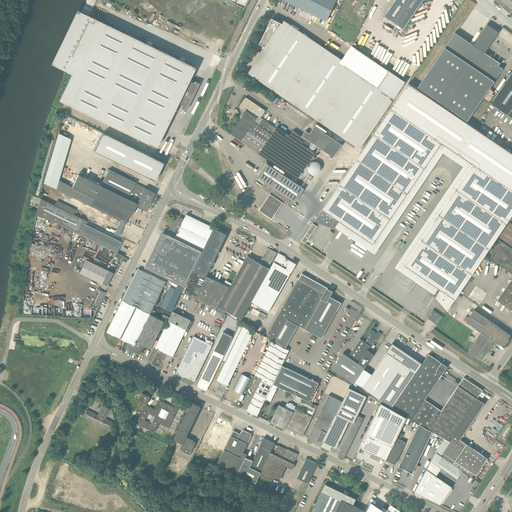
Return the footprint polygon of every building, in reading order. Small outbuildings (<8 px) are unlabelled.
[(395,0),(384,16),(403,29),(423,0),(395,0)] [(511,0),(494,0),(494,1),(503,8),(511,14),(511,12),(511,0)] [(51,64),(66,71),(92,17),(76,10),(51,64)] [(187,110),(194,95),(199,84),(194,81),(193,83),(189,80),(195,67),(96,19),(92,17),(66,71),(72,74),(59,100),(156,147),(158,143),(161,138),(178,103),(182,106),(182,107),(187,110)] [(348,68),(312,43),(282,23),(272,18),(259,44),(264,46),(262,48),(263,48),(264,46),(265,47),(248,73),(278,93),(348,141),(360,149),(394,99),(348,68)] [(417,87),(467,121),(503,69),(498,65),(499,63),(473,45),(456,33),(455,32),(417,87)] [(511,72),(491,104),(508,116),(511,110),(511,72)] [(408,84),(315,221),(335,228),(340,221),(373,244),(441,143),(458,154),(475,129),(408,84)] [(245,107),(261,118),(266,111),(246,97),(239,107),(243,110),(245,107)] [(259,153),(276,128),(261,118),(245,107),(243,110),(245,111),(244,113),(231,134),(241,141),(259,153)] [(305,131),(301,136),(317,147),(333,158),(342,145),(314,126),(309,134),(305,131)] [(276,128),(259,153),(259,154),(297,180),(315,153),(314,152),(317,147),(301,136),(293,130),(289,136),(277,127),(276,128)] [(511,153),(475,129),(458,154),(473,165),(461,182),(405,265),(438,288),(433,295),(447,311),(511,214),(511,153)] [(125,223),(129,215),(131,216),(136,206),(146,211),(155,193),(135,184),(136,183),(109,169),(101,186),(93,182),(78,174),(72,187),(58,180),(71,139),(58,133),(43,183),(56,189),(122,222),(122,223),(124,224),(125,223)] [(164,162),(103,133),(94,151),(155,181),(164,162)] [(321,169),(321,167),(321,166),(321,165),(320,164),(319,163),(318,162),(317,161),(316,161),(315,161),(313,161),(312,161),(311,162),(310,163),(309,164),(309,165),(308,166),(308,167),(308,168),(309,170),(309,171),(310,172),(311,173),(312,173),(313,174),(315,174),(316,174),(317,173),(318,173),(319,172),(320,171),(321,170),(321,169)] [(262,188),(270,194),(287,206),(291,199),(295,202),(304,189),(266,164),(258,177),(266,182),(262,188)] [(36,215),(78,235),(83,225),(83,223),(84,221),(41,200),(36,215)] [(202,251),(214,228),(186,214),(184,219),(176,215),(169,229),(177,233),(175,238),(202,251)] [(511,223),(510,222),(499,237),(506,242),(511,246),(511,223)] [(114,236),(119,238),(125,225),(120,223),(114,236)] [(301,241),(305,243),(317,226),(313,224),(301,241)] [(83,225),(78,235),(117,254),(122,244),(101,234),(88,227),(83,225)] [(88,227),(101,234),(102,231),(89,225),(88,227)] [(193,270),(185,287),(182,292),(200,301),(195,312),(197,313),(203,302),(218,310),(219,307),(244,262),(238,258),(223,284),(206,276),(227,234),(214,228),(202,251),(193,270)] [(193,270),(202,251),(175,238),(162,231),(159,237),(162,239),(159,245),(156,243),(153,249),(153,250),(150,257),(148,261),(145,267),(185,287),(193,270)] [(511,267),(511,249),(497,240),(487,255),(501,264),(506,264),(511,267)] [(276,253),(267,248),(259,263),(247,256),(219,307),(241,319),(270,269),(269,268),(268,268),(276,253)] [(270,269),(251,302),(269,312),(291,272),(296,264),(295,263),(295,264),(292,262),(292,261),(291,262),(285,258),(285,257),(278,254),(279,253),(278,253),(270,269)] [(79,273),(101,284),(106,287),(113,273),(108,271),(85,260),(79,273)] [(123,301),(150,314),(166,283),(139,269),(123,301)] [(305,329),(321,338),(339,307),(337,301),(329,296),(324,293),(327,288),(302,274),(287,299),(279,314),(266,337),(275,342),(286,348),(298,326),(305,329)] [(511,280),(497,301),(511,310),(511,280)] [(470,296),(479,303),(487,291),(478,285),(470,296)] [(101,302),(105,292),(100,290),(96,300),(101,302)] [(137,342),(145,346),(150,349),(164,321),(150,314),(123,301),(107,332),(127,342),(135,346),(137,342)] [(264,320),(266,316),(253,309),(251,313),(264,320)] [(432,310),(427,318),(437,325),(442,317),(432,310)] [(481,332),(495,342),(503,347),(511,335),(474,310),(466,322),(481,332)] [(158,349),(150,364),(159,368),(166,353),(173,357),(191,320),(173,312),(171,315),(155,348),(158,349)] [(217,334),(218,331),(219,332),(221,327),(215,324),(212,332),(217,334)] [(233,337),(221,360),(225,363),(217,380),(220,382),(215,394),(222,397),(253,332),(239,325),(233,337)] [(375,333),(375,332),(370,329),(368,333),(370,335),(369,336),(370,337),(369,338),(368,338),(367,340),(367,341),(366,341),(365,343),(360,339),(350,355),(356,359),(359,361),(360,362),(363,363),(373,348),(372,347),(381,334),(378,332),(376,334),(375,333)] [(221,360),(233,337),(223,332),(214,350),(196,386),(206,391),(221,360)] [(495,342),(481,332),(467,353),(480,361),(481,360),(482,359),(483,357),(484,356),(485,353),(487,354),(495,342)] [(194,382),(212,345),(194,336),(176,373),(175,373),(181,376),(182,376),(194,382)] [(135,346),(127,342),(124,348),(139,355),(141,351),(142,352),(145,346),(137,342),(135,346)] [(262,378),(246,411),(257,416),(273,384),(289,350),(271,342),(255,375),(262,378)] [(403,364),(379,399),(392,408),(416,372),(410,368),(416,359),(392,343),(386,352),(387,352),(403,364)] [(403,364),(387,352),(371,375),(363,388),(379,399),(403,364)] [(343,353),(332,369),(354,384),(365,367),(343,353)] [(432,432),(438,436),(448,441),(452,435),(482,390),(463,378),(441,411),(425,400),(447,367),(428,354),(416,372),(392,408),(391,409),(406,417),(419,424),(432,432)] [(310,402),(318,383),(282,366),(273,384),(310,402)] [(240,393),(243,394),(251,378),(241,374),(233,390),(240,393)] [(336,449),(343,433),(348,424),(349,421),(353,424),(357,415),(367,396),(349,387),(342,402),(336,415),(320,446),(321,447),(330,451),(332,447),(336,449)] [(142,393),(138,400),(147,404),(150,397),(142,393)] [(240,393),(239,396),(240,396),(238,399),(237,398),(236,400),(241,403),(244,395),(243,394),(240,393)] [(307,440),(320,446),(336,415),(342,402),(329,395),(307,440)] [(168,427),(176,409),(159,401),(155,411),(145,406),(137,424),(155,433),(159,423),(168,427)] [(191,403),(173,440),(182,444),(180,449),(184,451),(183,452),(190,455),(196,443),(191,440),(191,439),(186,437),(200,407),(191,403)] [(406,418),(381,403),(365,434),(367,434),(361,448),(386,460),(396,438),(406,418)] [(285,429),(286,427),(293,411),(279,404),(270,422),(285,429)] [(114,423),(105,419),(110,409),(103,406),(98,415),(87,410),(83,417),(110,430),(114,423)] [(293,411),(286,427),(303,436),(312,417),(295,408),(293,411)] [(344,458),(363,419),(357,415),(353,424),(352,426),(348,435),(338,455),(344,458)] [(432,432),(419,424),(399,467),(412,473),(432,432)] [(246,455),(243,454),(251,436),(250,436),(251,434),(243,430),(241,434),(233,430),(218,463),(238,473),(245,458),(246,455)] [(508,441),(511,436),(507,433),(503,438),(508,441)] [(440,456),(442,457),(463,471),(471,477),(473,474),(476,475),(487,458),(452,435),(448,441),(444,448),(445,449),(440,456)] [(264,438),(260,444),(252,461),(249,467),(260,472),(272,450),(274,444),(275,443),(264,438)] [(396,438),(386,460),(395,465),(406,442),(396,438)] [(261,472),(259,475),(272,481),(274,477),(280,480),(286,466),(292,469),(295,464),(293,463),(298,454),(288,449),(287,451),(274,444),(272,450),(260,472),(261,472)] [(457,479),(463,471),(442,457),(440,456),(435,453),(414,492),(440,504),(444,498),(446,499),(449,494),(447,493),(452,487),(436,476),(441,468),(446,472),(445,474),(449,476),(450,474),(457,479)] [(261,472),(260,472),(249,467),(252,461),(245,458),(238,473),(256,482),(259,475),(261,472)] [(310,460),(306,458),(296,478),(307,484),(317,464),(310,460)] [(314,507),(311,511),(362,511),(364,511),(353,505),(356,499),(325,484),(315,505),(316,505),(315,507),(314,507)] [(381,509),(371,502),(365,511),(400,511),(390,505),(387,510),(382,507),(381,509)]
